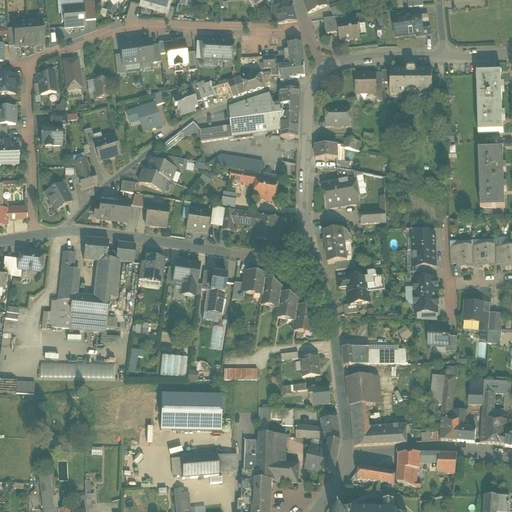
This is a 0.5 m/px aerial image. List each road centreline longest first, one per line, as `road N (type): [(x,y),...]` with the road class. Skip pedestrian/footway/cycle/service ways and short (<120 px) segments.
road 1 (residential): [(32,237),(28,75),(38,59),(117,28),(306,29)]
road 2 (residential): [(312,81),(194,117),(104,184),(63,231)]
road 3 (residential): [(311,263),(63,231)]
road 4 (residential): [(349,458),(329,307),(311,263)]
road 5 (residential): [(311,263),(303,215),(312,81)]
road 6 (residential): [(511,458),(428,447),(349,458)]
road 7 (residential): [(325,72),(375,56),(444,55)]
